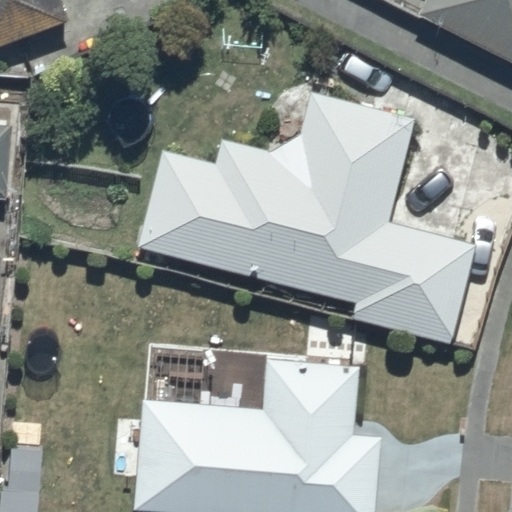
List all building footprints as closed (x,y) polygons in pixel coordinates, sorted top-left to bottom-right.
[(0,0),(0,52),(65,29),(54,0),(0,0)] [(511,0),(424,0),(415,18),(511,64),(511,0)] [(213,172),(159,157),(137,253),(357,309),(353,322),(446,349),(473,253),(382,227),(411,126),(309,97),(296,143),(266,160),(221,147),(213,172)] [(141,405),(131,511),(374,511),(381,444),(350,441),(355,384),(349,384),(350,373),(265,365),(261,415),(141,405)] [(40,511),(38,447),(4,448),(5,511),(40,511)]
